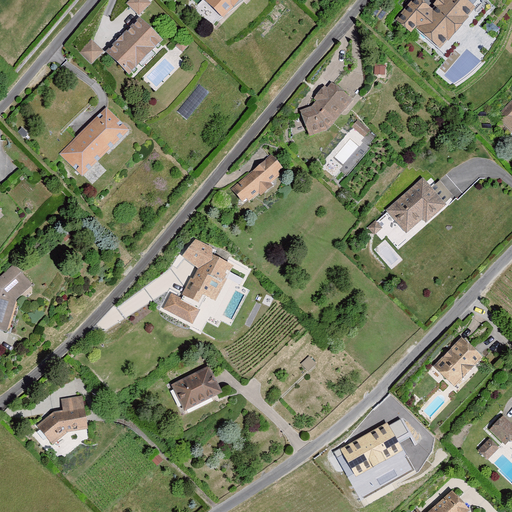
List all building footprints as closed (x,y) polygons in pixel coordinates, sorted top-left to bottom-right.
[(152,3),(148,0),(133,0),(129,4),(141,14),(152,3)] [(213,0),(211,2),(228,21),(249,0),(213,0)] [(479,4),(474,0),(443,0),(434,12),(420,0),(415,0),(397,21),(437,54),(479,4)] [(161,41),(140,20),(107,52),(129,74),(161,41)] [(92,64),(104,51),(92,40),(80,53),(92,64)] [(313,106),(302,111),(310,138),(329,129),(355,99),(334,82),(313,106)] [(511,99),(496,116),(511,130),(511,99)] [(128,132),(106,109),(60,156),(82,178),(128,132)] [(361,136),(368,132),(360,120),(354,124),(361,136)] [(284,169),(272,155),(233,189),(245,203),(284,169)] [(450,206),(427,179),(391,209),(409,230),(423,219),(427,224),(450,206)] [(240,259),(195,234),(182,258),(200,268),(185,296),(212,311),(240,259)] [(0,331),(8,334),(17,300),(34,284),(15,265),(0,278),(0,331)] [(482,358),(463,340),(438,365),(456,384),(482,358)] [(225,393),(212,367),(173,386),(186,412),(225,393)] [(87,430),(84,398),(64,399),(65,410),(55,411),(37,427),(53,447),(66,434),(87,430)] [(511,422),(505,416),(490,430),(507,447),(511,442),(511,422)] [(405,455),(393,428),(358,444),(370,471),(405,455)] [(500,448),(491,440),(481,450),(490,459),(500,448)] [(469,511),(472,510),(454,490),(429,511),(426,511),(421,506),(414,511),(469,511)]
